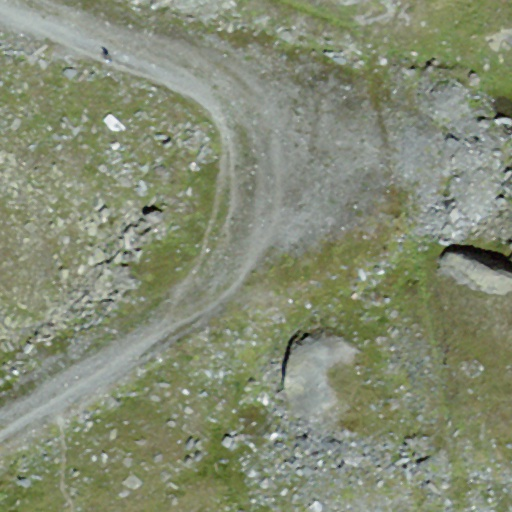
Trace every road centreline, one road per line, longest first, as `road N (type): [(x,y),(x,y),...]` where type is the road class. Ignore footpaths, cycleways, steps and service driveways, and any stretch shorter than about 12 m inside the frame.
road 1 (track): [(0,2),(201,79),(243,125),(256,169),(249,241),(224,278),(160,331)]
road 2 (track): [(160,331),(0,425)]
